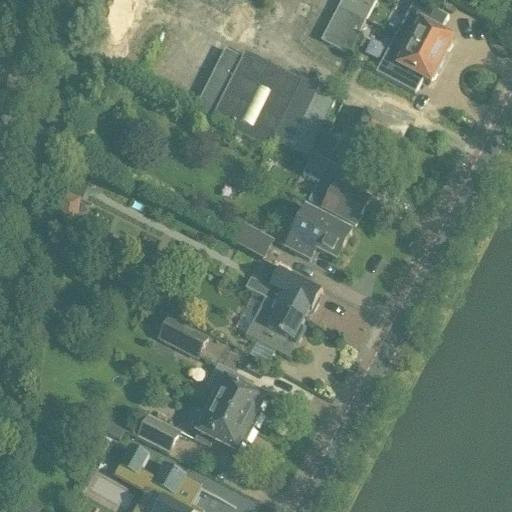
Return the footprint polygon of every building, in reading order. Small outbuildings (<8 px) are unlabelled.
[(104,0),(89,31),(106,39),(108,36),(129,46),(129,47),(148,10),(127,0),(123,0),(119,7),(104,0)] [(345,0),(324,42),(350,55),(378,0),(345,0)] [(415,5),(395,43),(441,67),(446,57),(449,56),(452,51),(451,48),(452,45),(440,38),(448,22),(415,5)] [(129,46),(127,50),(164,69),(180,38),(167,32),(171,24),(173,25),(174,24),(171,23),(148,10),(129,47),(129,46)] [(180,38),(164,69),(180,77),(182,74),(203,84),(222,48),(198,36),(198,37),(196,35),(195,36),(198,37),(194,45),(180,38)] [(367,55),(380,61),(387,47),(374,41),(367,55)] [(441,67),(395,43),(376,79),(414,100),(422,85),(429,89),(431,86),(434,85),(436,80),(436,77),(441,67)] [(203,84),(201,88),(238,107),(254,76),(241,69),(245,61),(247,63),(248,62),(245,60),(222,48),(203,84)] [(254,76),(238,107),(275,126),(296,86),(273,74),(270,73),(270,74),(272,75),(268,83),(254,76)] [(296,86),(275,126),(314,145),(329,114),(315,107),(319,99),(322,100),(319,98),(296,86)] [(392,165),(404,137),(367,120),(366,121),(355,116),(349,129),(360,134),(354,148),(356,149),(353,156),(366,162),(370,155),(392,165)] [(338,146),(325,139),(314,161),(327,167),(338,146)] [(314,161),(313,160),(302,180),(317,189),(307,207),(353,232),(367,207),(339,192),(346,178),(327,167),(314,161)] [(335,267),(350,239),(304,214),(294,232),(292,231),(288,232),(279,250),(308,266),(313,256),(335,267)] [(234,248),(261,262),(271,244),(244,230),(234,248)] [(245,295),(265,305),(304,326),(308,319),(309,320),(311,318),(314,317),(317,309),(316,307),(322,297),(280,274),(268,295),(250,285),(245,295)] [(304,326),(265,305),(246,341),(287,362),(295,348),(297,347),(300,341),(299,339),(301,336),(299,335),(304,326)] [(207,343),(168,323),(158,343),(196,363),(207,343)] [(206,408),(252,432),(260,417),(256,415),(262,404),(239,392),(243,384),(217,371),(207,390),(213,394),(206,408)] [(252,432),(206,408),(198,423),(203,426),(193,444),(207,452),(211,444),(235,456),(240,446),(244,448),(252,432)] [(136,428),(130,438),(167,458),(178,437),(146,419),(140,430),(136,428)] [(125,435),(108,426),(103,435),(120,444),(125,435)] [(150,460),(130,450),(115,479),(162,504),(158,511),(189,511),(202,490),(186,482),(187,481),(163,468),(154,484),(141,477),(150,460)]
